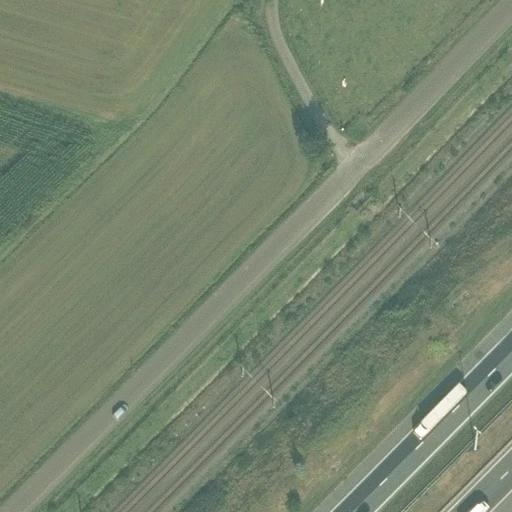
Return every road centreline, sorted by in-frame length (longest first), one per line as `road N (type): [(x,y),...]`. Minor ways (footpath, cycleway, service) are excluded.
road 1 (unclassified): [(11,511),(356,166)]
road 2 (unclassified): [(356,166),(511,9)]
road 3 (motorway): [(511,368),(368,511)]
road 4 (unclassified): [(269,0),(321,120),(356,166)]
